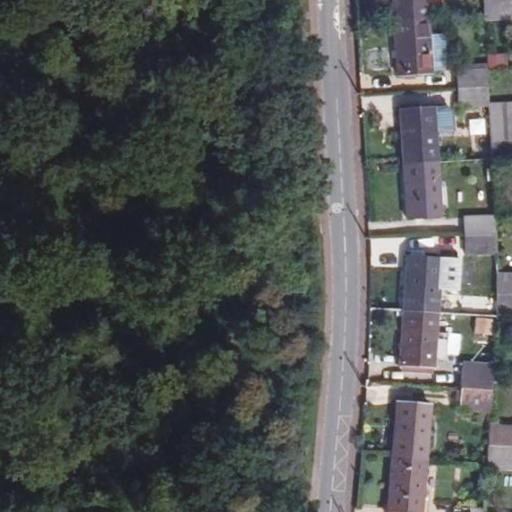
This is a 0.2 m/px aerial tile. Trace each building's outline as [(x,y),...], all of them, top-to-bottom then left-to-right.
[(390,0),(392,21),(428,18),(426,0),(390,0)] [(511,0),(483,0),(484,8),(485,19),(511,16),(511,0)] [(428,18),(392,21),(395,74),(431,72),(428,18)] [(457,75),(458,88),(484,86),(483,73),(457,75)] [(484,86),(458,88),(460,105),(485,102),(484,86)] [(489,142),(511,141),(511,101),(487,102),(489,142)] [(395,108),(398,164),(438,162),(435,106),(395,108)] [(480,153),(481,159),(507,157),(507,145),(480,148),(480,153)] [(438,162),(398,164),(401,219),(440,217),(438,162)] [(462,216),(462,235),(499,234),(498,215),(462,216)] [(499,234),(462,235),(463,254),(500,253),(499,234)] [(398,257),(395,313),(423,314),(426,259),(398,257)] [(496,302),(511,302),(511,282),(496,282),(496,302)] [(511,302),(496,302),(496,319),(511,318),(511,302)] [(423,314),(395,313),(393,364),(420,365),(423,314)] [(472,351),(493,351),(493,317),(471,317),(472,351)] [(452,370),(451,386),(485,387),(486,373),(452,370)] [(485,387),(451,386),(449,404),(484,406),(485,387)] [(391,401),(387,458),(425,461),(429,404),(391,401)] [(488,449),(511,450),(511,431),(489,431),(488,449)] [(511,450),(488,449),(487,467),(511,468),(511,450)] [(421,511),(425,461),(387,458),(383,511),(402,511),(421,511)]
